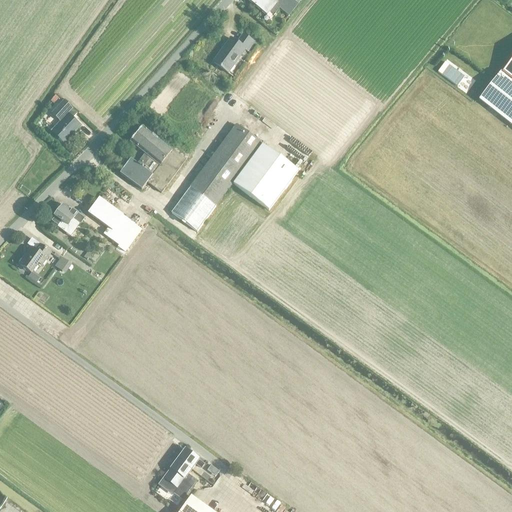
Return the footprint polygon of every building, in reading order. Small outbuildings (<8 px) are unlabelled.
[(279,9),(288,17),(298,5),(291,0),(246,0),(266,17),(270,13),(273,16),(279,9)] [(212,63),(228,74),(245,51),(248,53),(255,43),(242,34),(237,43),(230,38),(212,63)] [(511,59),(502,73),(500,74),(500,73),(478,100),(511,126),(511,59)] [(73,119),(77,114),(63,101),(51,114),(60,123),(51,132),(64,143),(80,126),(73,119)] [(216,207),(233,185),(269,211),(298,172),(262,145),(263,145),(236,125),(190,188),(171,214),(197,233),(216,207)] [(120,175),(141,191),(147,184),(161,194),(186,161),(171,150),(171,151),(143,127),(130,142),(144,154),(137,164),(130,160),(120,175)] [(142,230),(99,199),(88,214),(108,229),(104,235),(126,251),(142,230)] [(62,206),(59,210),(57,210),(54,214),(55,216),(54,217),(55,217),(52,222),(58,226),(61,222),(68,227),(74,218),(81,223),(84,219),(78,214),(78,213),(72,209),(69,212),(62,206)] [(19,265),(32,274),(39,265),(42,267),(52,253),(40,245),(35,251),(31,248),(19,265)] [(55,267),(65,273),(71,263),(61,257),(55,267)] [(178,458),(177,459),(192,470),(196,465),(201,469),(205,465),(199,461),(200,461),(185,449),(181,454),(180,453),(178,457),(178,458)] [(164,478),(164,479),(177,489),(174,493),(183,500),(197,481),(189,475),(192,470),(177,459),(176,461),(176,460),(173,464),(174,465),(171,469),(172,470),(165,479),(164,478)] [(211,464),(207,469),(217,476),(220,470),(211,464)] [(262,489),(252,501),(261,509),(258,511),(272,511),(279,504),(262,489)] [(212,511),(191,497),(179,511),(212,511)]
